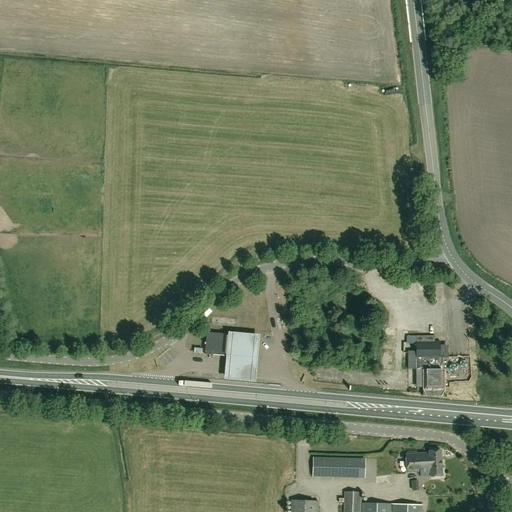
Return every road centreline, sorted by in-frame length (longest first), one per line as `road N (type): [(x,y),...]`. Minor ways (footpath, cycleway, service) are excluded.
road 1 (unclassified): [(511,482),(453,439),(436,436),(0,395)]
road 2 (unclassified): [(452,258),(283,263),(243,276),(174,335),(137,354),(100,362),(0,355)]
road 3 (primary): [(381,408),(147,380),(30,379)]
road 4 (primary): [(30,379),(381,408)]
road 5 (tertiary): [(452,258),(439,219),(413,0)]
road 6 (primary): [(511,419),(381,408)]
